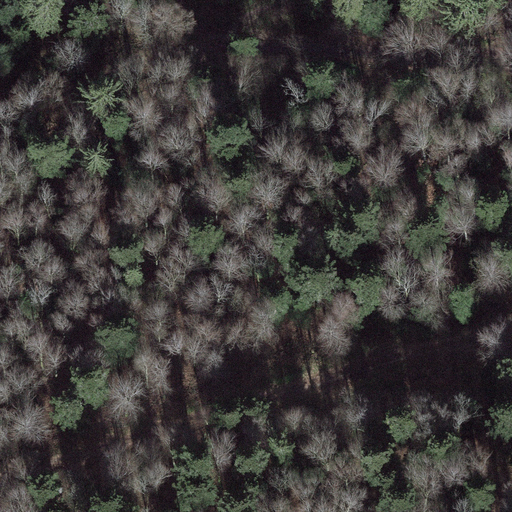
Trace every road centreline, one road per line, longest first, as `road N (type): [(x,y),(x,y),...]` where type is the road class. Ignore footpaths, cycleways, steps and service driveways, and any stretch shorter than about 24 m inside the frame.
road 1 (track): [(511,325),(384,356),(0,476)]
road 2 (track): [(227,34),(511,63)]
road 3 (track): [(0,117),(227,34)]
road 4 (track): [(65,0),(227,34)]
